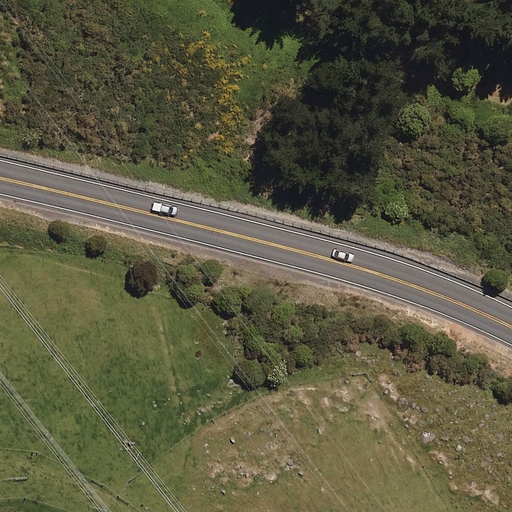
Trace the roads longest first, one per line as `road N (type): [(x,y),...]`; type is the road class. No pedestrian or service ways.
road 1 (secondary): [(511,327),(311,253),(0,177)]
road 2 (track): [(124,511),(56,474),(0,459)]
